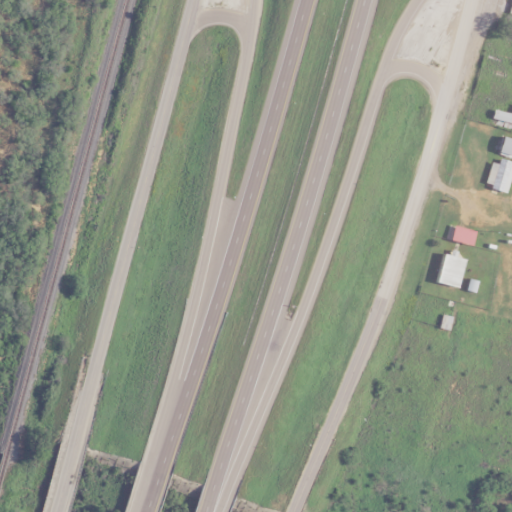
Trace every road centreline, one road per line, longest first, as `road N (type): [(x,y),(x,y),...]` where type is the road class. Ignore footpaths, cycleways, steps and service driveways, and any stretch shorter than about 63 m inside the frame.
road 1 (tertiary): [(289,511),(374,314),(474,0)]
road 2 (motorway): [(212,485),(361,0)]
road 3 (motorway): [(305,0),(160,466)]
road 4 (motorway): [(255,0),(186,328),(147,465)]
road 5 (tertiary): [(73,444),(191,0)]
road 6 (motorway): [(225,491),(307,293),(382,70)]
